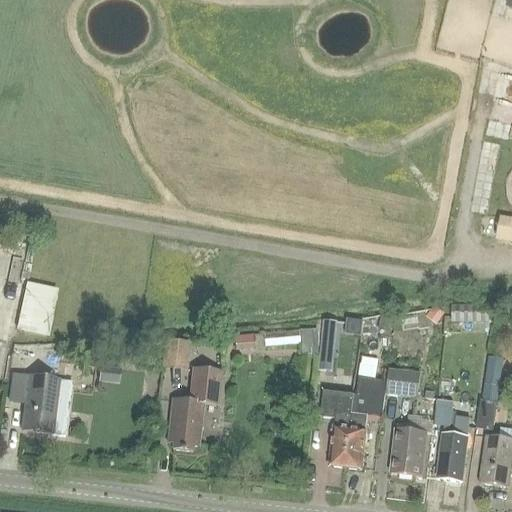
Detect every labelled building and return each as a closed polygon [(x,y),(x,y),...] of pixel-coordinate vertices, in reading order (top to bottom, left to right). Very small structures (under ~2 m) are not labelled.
[(511,240),(511,218),(507,217),(503,238),(511,240)] [(41,272),(40,280),(63,283),(64,274),(41,272)] [(57,292),(27,286),(17,332),(48,339),(57,292)] [(488,324),(488,307),(451,307),(451,324),(488,324)] [(381,318),(378,331),(390,334),(393,321),(381,318)] [(365,334),(366,321),(352,320),(351,334),(365,334)] [(323,322),(318,371),(332,372),(337,323),(325,322),(323,322)] [(317,332),(302,332),(303,356),(318,356),(317,332)] [(194,370),(195,342),(170,341),(169,370),(194,370)] [(488,359),(484,386),(499,389),(503,362),(488,359)] [(98,383),(119,385),(120,371),(99,369),(98,383)] [(172,401),(167,445),(173,446),(172,451),(192,454),(193,448),(198,449),(203,406),(217,408),(221,375),(191,372),(188,403),(172,401)] [(386,398),(417,402),(420,376),(389,372),(386,398)] [(12,377),(9,404),(25,406),(21,433),(51,437),(66,439),(68,418),(55,416),(59,383),(12,377)] [(353,397),(345,471),(361,472),(364,444),(367,442),(367,436),(365,434),(367,421),(382,423),(386,383),(375,382),(358,380),(356,397),(353,397)] [(499,389),(484,386),(481,403),(497,405),(499,389)] [(323,393),(320,420),(334,421),(333,430),(331,432),(330,438),(332,440),(329,469),(345,471),(353,397),(341,395),(323,393)] [(481,403),(478,402),(474,431),(493,433),(497,405),(481,403)] [(437,403),(434,427),(444,428),(437,482),(461,485),(469,421),(451,418),(453,405),(437,403)] [(395,432),(390,476),(421,480),(426,436),(395,432)] [(511,471),(511,441),(485,438),(478,486),(509,490),(511,471)]
